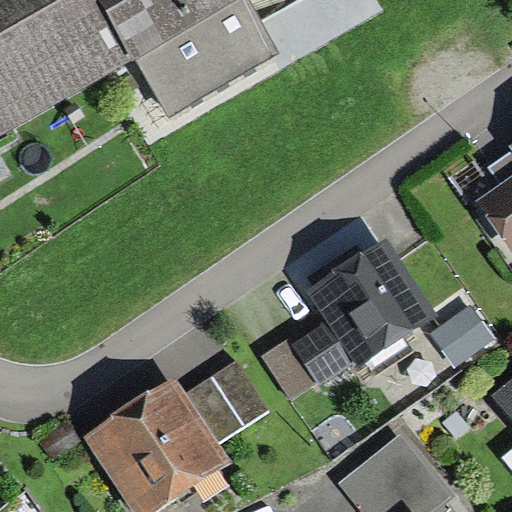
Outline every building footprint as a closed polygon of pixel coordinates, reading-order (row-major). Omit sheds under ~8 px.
[(0,0),(0,137),(133,60),(167,120),(282,53),(251,0),(0,0)] [(502,183),(478,200),(511,248),(511,141),(508,144),(511,149),(511,151),(491,166),(502,183)] [(374,264),(312,306),(330,334),(268,376),(289,407),(353,364),(362,377),(423,336),(374,264)] [(491,334),(471,306),(432,336),(453,363),(491,334)] [(265,410),(232,363),(186,394),(218,443),(265,410)] [(176,379),(85,437),(134,511),(147,511),(229,460),(218,443),(186,394),(176,379)] [(511,380),(496,394),(511,414),(511,380)] [(437,511),(456,498),(406,435),(343,485),(364,511),(437,511)]
